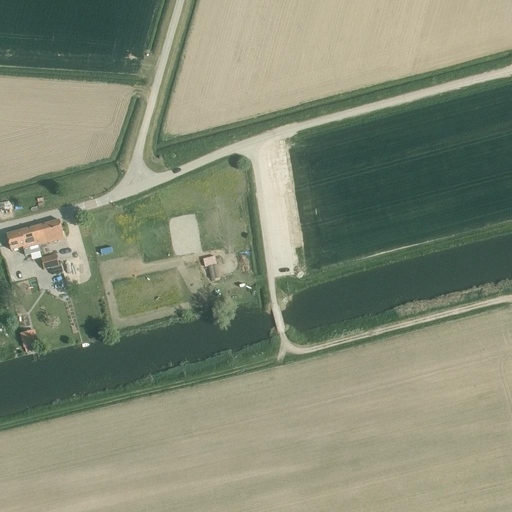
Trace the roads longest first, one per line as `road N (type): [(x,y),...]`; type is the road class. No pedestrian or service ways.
road 1 (unclassified): [(254,144),(511,70)]
road 2 (track): [(511,300),(302,352),(282,338)]
road 3 (unclassified): [(282,338),(254,144)]
road 4 (unclassified): [(133,188),(182,0)]
road 5 (unclassified): [(0,229),(133,188)]
road 6 (unclassified): [(133,188),(254,144)]
